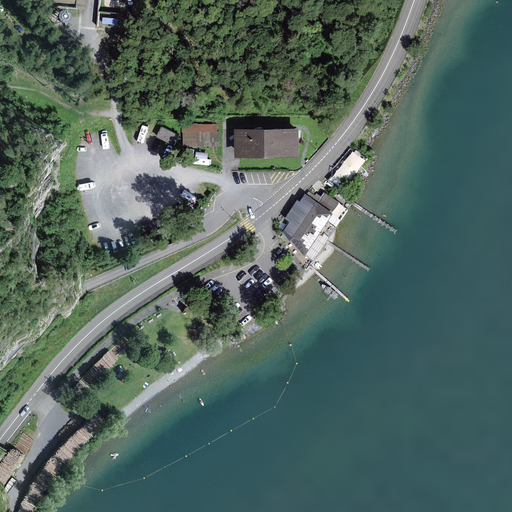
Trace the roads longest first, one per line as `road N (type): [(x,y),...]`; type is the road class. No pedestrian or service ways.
road 1 (tertiary): [(268,209),(100,322),(0,440)]
road 2 (unclassified): [(268,209),(239,193),(193,238),(71,294),(0,363)]
road 3 (tertiary): [(414,0),(373,91),(344,133),(268,209)]
